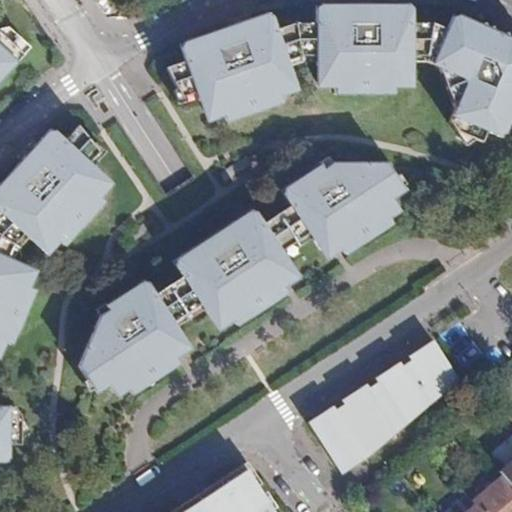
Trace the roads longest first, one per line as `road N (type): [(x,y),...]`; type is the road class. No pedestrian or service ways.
road 1 (residential): [(261,422),(511,241)]
road 2 (residential): [(121,511),(261,422)]
road 3 (residential): [(220,0),(100,66)]
road 4 (residential): [(100,66),(0,136)]
